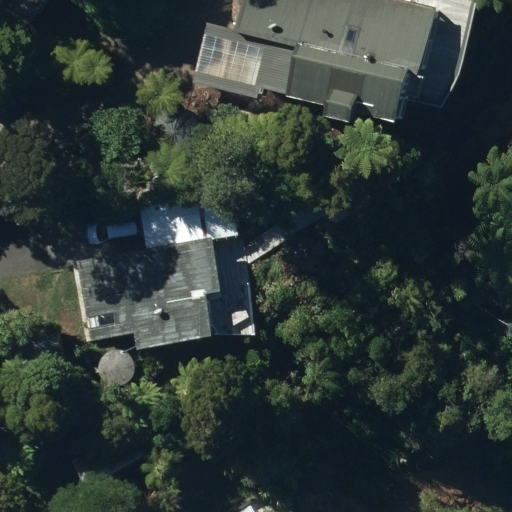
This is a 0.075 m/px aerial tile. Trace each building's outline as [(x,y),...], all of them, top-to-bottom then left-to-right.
[(310,24),(299,71),(397,93),(406,57),(418,60),(432,0),(248,0),(246,10),(310,24)] [(215,15),(204,65),(265,79),(268,65),(275,65),(281,66),(289,31),(215,15)] [(176,84),(177,103),(205,102),(206,83),(176,84)] [(134,326),(136,339),(215,327),(209,286),(223,283),(215,231),(76,251),(85,324),(116,318),(117,327),(134,326)] [(274,511),(268,501),(249,511),(274,511)]
